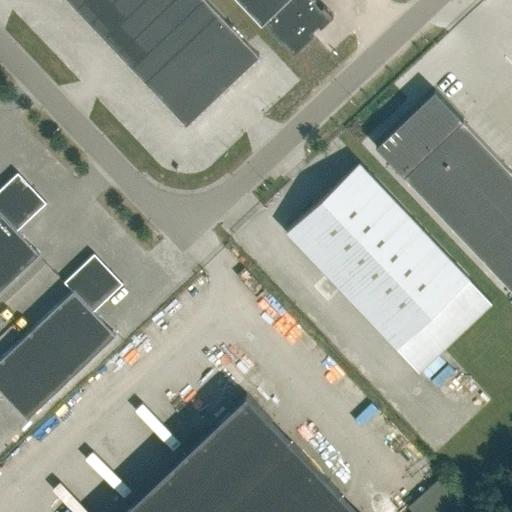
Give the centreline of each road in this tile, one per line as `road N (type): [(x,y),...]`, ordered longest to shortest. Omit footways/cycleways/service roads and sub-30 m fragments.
road 1 (unclassified): [(432,0),(201,216),(172,224),(0,57)]
road 2 (unknown): [(0,499),(182,350),(210,317),(217,284),(201,216)]
